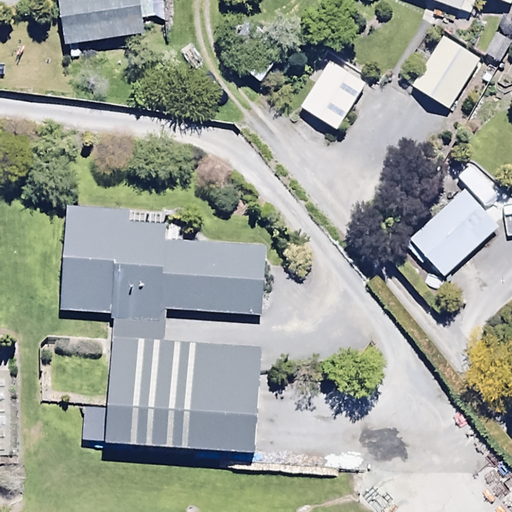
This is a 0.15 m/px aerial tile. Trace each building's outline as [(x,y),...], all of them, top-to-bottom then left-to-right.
[(136,0),(53,0),(60,45),(141,34),(136,0)] [(432,0),(466,12),(470,0),(494,0),(506,4),(507,0),(432,0)] [(448,110),(477,61),(440,39),(411,87),(448,110)] [(257,83),(273,60),(246,41),(230,65),(257,83)] [(404,234),(441,276),(494,228),(457,187),(404,234)] [(186,213),(64,206),(57,311),(107,314),(101,408),(80,407),(78,441),(250,451),(256,347),(162,342),(164,310),(257,315),(262,246),(185,242),(186,213)] [(0,343),(0,373),(15,373),(14,344),(0,343)]
